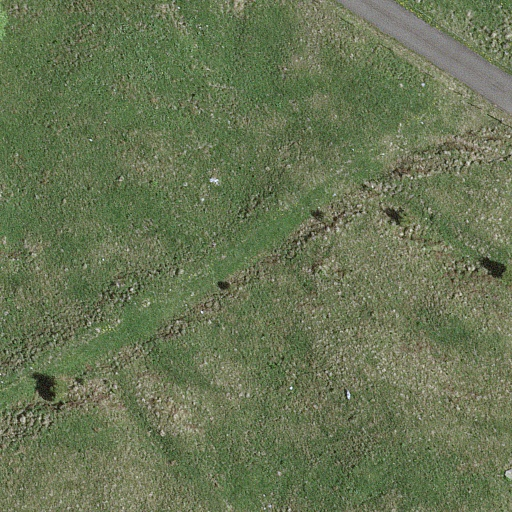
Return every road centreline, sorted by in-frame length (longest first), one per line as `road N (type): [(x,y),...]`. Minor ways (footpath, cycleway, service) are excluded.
road 1 (track): [(508,95),(252,249),(0,416)]
road 2 (track): [(364,0),(511,97)]
